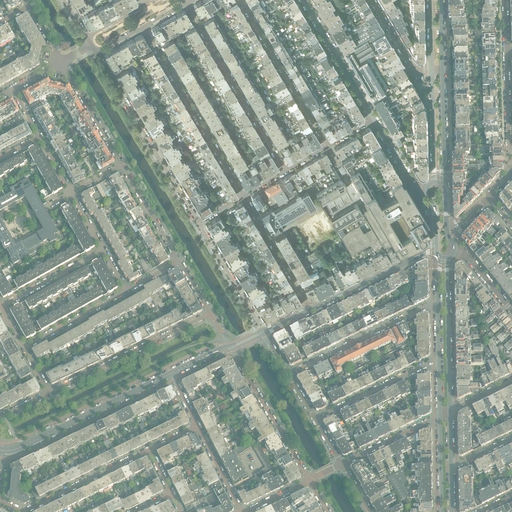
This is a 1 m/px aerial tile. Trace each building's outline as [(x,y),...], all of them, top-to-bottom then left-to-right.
[(3,0),(4,1),(3,2),(4,5),(0,7),(0,10),(2,9),(4,9),(5,7),(6,7),(8,11),(21,4),(18,0),(3,0)] [(89,7),(94,4),(92,0),(88,3),(87,1),(86,0),(81,0),(73,5),(78,13),(84,10),(89,7)] [(126,0),(111,0),(112,1),(109,2),(116,14),(130,6),(126,0)] [(213,14),(210,9),(212,7),(213,10),(217,8),(211,0),(203,0),(199,2),(197,4),(196,4),(193,5),(193,6),(200,18),(205,14),(207,17),(210,15),(212,18),(213,18),(212,15),(213,14)] [(230,5),(226,0),(229,0),(230,1),(231,0),(211,0),(217,8),(220,6),(219,3),(221,2),(224,8),(226,10),(228,9),(231,7),(230,5)] [(251,8),(265,0),(254,0),(248,4),(251,8)] [(265,0),(251,8),(254,13),(264,7),(267,5),(266,3),(267,2),(267,1),(268,0),(265,0)] [(287,8),(296,4),(293,0),(290,0),(277,8),(275,9),(277,13),(280,11),(279,10),(286,6),(287,8)] [(333,7),(330,2),(329,0),(318,0),(314,3),(322,17),(332,11),(330,8),(333,7)] [(344,11),(362,0),(352,0),(354,2),(345,7),(344,4),(341,6),(344,11)] [(358,9),(367,4),(364,0),(362,0),(344,11),(341,12),(343,14),(346,12),(346,13),(350,10),(355,8),(356,10),(358,9)] [(378,0),(384,10),(393,4),(391,0),(378,0)] [(422,8),(422,0),(411,1),(411,2),(409,2),(409,8),(422,8)] [(116,14),(109,2),(96,10),(103,22),(116,14)] [(464,12),(463,3),(449,3),(449,9),(456,9),(456,12),(464,12)] [(222,18),(239,9),(237,4),(231,7),(228,9),(226,10),(222,12),(220,14),(222,17),(222,18)] [(281,19),(298,8),(296,4),(287,8),(289,11),(282,15),(281,14),(279,16),(281,19)] [(350,20),(370,9),(367,4),(358,9),(360,11),(353,15),(349,18),(350,19),(350,20)] [(401,13),(399,9),(396,5),(395,6),(393,4),(384,10),(391,22),(401,17),(399,14),(401,13)] [(264,7),(254,13),(256,17),(271,9),(273,7),(272,5),(269,6),(265,9),(264,7)] [(103,22),(96,10),(91,13),(90,11),(91,11),(89,7),(84,10),(85,12),(86,11),(88,14),(81,18),(88,29),(90,29),(93,28),(93,27),(95,26),(103,22)] [(293,18),(301,13),(298,8),(281,19),(280,19),(281,20),(284,18),(285,20),(292,16),(293,18)] [(422,16),(422,8),(409,8),(409,13),(411,13),(411,17),(422,16)] [(234,18),(242,13),(239,9),(222,18),(223,20),(224,22),(225,21),(224,21),(233,16),(234,18)] [(271,9),(256,17),(259,22),(267,17),(266,15),(272,11),(272,10),(271,9)] [(364,19),(372,14),(370,9),(350,20),(351,21),(351,22),(355,19),(356,20),(362,16),(364,19)] [(464,19),(464,12),(456,12),(456,9),(449,9),(449,19),(464,19)] [(187,32),(185,29),(186,28),(185,25),(187,24),(190,30),(194,28),(191,22),(185,12),(183,11),(151,29),(151,31),(157,41),(163,38),(163,39),(164,40),(165,39),(167,38),(169,42),(172,40),(184,34),(187,32)] [(340,25),(339,22),(342,21),(336,12),(333,13),(332,11),(322,17),(330,31),(340,25)] [(231,26),(245,18),(242,13),(234,18),(236,20),(229,24),(231,26)] [(289,27),(304,18),(301,13),(293,18),(294,21),(287,25),(289,27)] [(356,30),(375,18),(372,14),(364,19),(365,21),(355,27),(356,30)] [(41,37),(34,26),(27,15),(26,15),(16,21),(22,32),(29,44),(41,37)] [(262,27),(276,18),(275,15),(268,19),(267,17),(259,22),(262,27)] [(423,27),(422,16),(411,17),(409,17),(407,17),(408,21),(412,20),(412,24),(409,24),(410,27),(414,27),(423,27)] [(213,18),(212,18),(203,23),(210,36),(221,29),(217,23),(214,17),(213,18)] [(408,25),(406,22),(403,24),(403,23),(402,24),(401,22),(404,20),(403,18),(402,19),(401,17),(391,22),(405,45),(410,42),(407,36),(408,35),(406,31),(407,31),(405,26),(408,25)] [(240,27),(248,22),(245,18),(231,26),(228,28),(231,32),(233,31),(232,29),(238,25),(240,27)] [(273,26),(271,24),(278,20),(276,18),(262,27),(264,31),(273,26)] [(299,28),(307,23),(304,18),(289,27),(286,29),(288,32),(291,30),(290,30),(297,26),(299,28)] [(372,36),(382,30),(375,18),(356,30),(357,31),(356,31),(362,41),(372,36)] [(346,33),(343,27),(346,24),(351,21),(350,20),(350,19),(340,25),(330,31),(337,41),(349,34),(348,32),(346,33)] [(236,35),(250,27),(248,22),(240,27),(241,29),(234,33),(236,35)] [(295,37),(309,28),(308,26),(309,25),(307,23),(299,28),(300,30),(293,34),(295,37)] [(267,36),(282,27),(280,24),(276,27),(275,25),(273,26),(264,31),(267,36)] [(12,34),(10,30),(7,25),(0,29),(0,45),(2,44),(1,44),(5,42),(5,43),(8,41),(7,41),(14,37),(12,34)] [(245,36),(253,31),(250,27),(236,35),(233,37),(234,38),(237,36),(238,38),(244,34),(245,36)] [(281,33),(280,31),(283,29),(282,27),(267,36),(270,40),(281,33)] [(423,39),(423,27),(414,27),(414,33),(415,35),(413,35),(413,39),(423,39)] [(190,30),(187,32),(184,34),(191,45),(201,39),(194,28),(190,30)] [(305,38),(313,33),(312,31),(311,30),(309,28),(295,37),(296,40),(303,36),(305,38)] [(228,41),(225,37),(221,29),(210,36),(217,47),(228,41)] [(388,86),(385,81),(372,58),(368,60),(367,58),(374,54),(380,50),(391,44),(382,30),(372,36),(362,41),(343,53),(345,55),(349,62),(369,95),(370,97),(370,98),(371,99),(372,102),(373,102),(382,97),(386,95),(375,77),(377,76),(373,69),(371,70),(370,68),(374,66),(386,87),(388,86)] [(241,44),(255,36),(253,31),(245,36),(246,38),(240,42),(241,44)] [(343,53),(362,41),(356,31),(350,35),(349,34),(337,41),(343,53)] [(272,45),(287,36),(286,33),(283,35),(281,33),(270,40),(272,45)] [(298,49),(316,38),(313,33),(305,38),(306,40),(299,44),(300,46),(297,47),(298,49)] [(282,42),(284,41),(288,39),(290,41),(292,39),(289,34),(287,36),(272,45),(275,49),(283,44),(282,42)] [(150,49),(142,36),(140,35),(125,44),(131,53),(135,51),(136,53),(137,52),(139,55),(142,53),(142,54),(150,49)] [(250,45),(258,40),(255,36),(241,44),(243,47),(249,43),(250,45)] [(495,42),(495,40),(496,39),(496,36),(483,36),(483,40),(482,40),(482,46),(488,46),(488,44),(490,44),(490,42),(495,42)] [(42,47),(45,45),(41,37),(29,44),(31,47),(30,52),(40,54),(42,47)] [(311,48),(319,43),(316,38),(298,49),(301,48),(302,50),(309,46),(311,48)] [(208,51),(201,39),(191,45),(198,57),(208,51)] [(423,58),(423,39),(413,39),(413,47),(411,47),(411,51),(415,51),(415,56),(412,57),(414,60),(416,62),(418,62),(419,63),(421,62),(420,62),(422,60),(423,60),(423,58)] [(180,54),(176,47),(172,40),(169,42),(168,43),(163,45),(161,47),(160,47),(162,49),(163,49),(164,49),(166,52),(171,60),(180,54)] [(247,53),(261,45),(258,40),(250,45),(251,47),(245,51),(247,53)] [(235,54),(232,48),(228,41),(217,47),(225,60),(235,54)] [(278,54),(295,44),(294,42),(292,44),(291,42),(286,45),(285,46),(283,44),(275,49),(278,54)] [(495,48),(495,46),(496,45),(496,43),(495,42),(490,42),(490,44),(488,44),(488,46),(482,46),(482,49),(483,49),(483,52),(497,52),(496,48),(495,48)] [(304,59),(322,48),(319,43),(311,48),(312,50),(305,54),(306,56),(303,57),(304,59)] [(128,60),(127,58),(129,57),(128,55),(131,53),(125,44),(118,48),(104,56),(115,74),(124,68),(123,68),(123,66),(127,64),(125,61),(128,60)] [(291,52),(290,50),(294,47),(296,46),(295,44),(278,54),(280,58),(291,52)] [(377,59),(393,49),(391,44),(380,50),(374,54),(375,57),(377,59)] [(256,54),(264,49),(261,45),(247,53),(248,56),(255,52),(256,54)] [(316,57),(325,52),(322,48),(304,59),(307,58),(308,60),(315,55),(316,57)] [(0,61),(12,55),(14,54),(10,49),(0,54),(0,61)] [(159,64),(150,49),(142,54),(140,55),(141,57),(144,63),(140,65),(141,66),(145,64),(149,70),(159,64)] [(252,62),(266,54),(264,49),(256,54),(257,56),(251,60),(252,62)] [(380,64),(396,54),(393,49),(377,59),(378,61),(380,64)] [(38,62),(40,54),(30,52),(27,51),(26,51),(26,53),(26,54),(23,56),(26,58),(32,69),(40,65),(38,62)] [(215,63),(208,51),(198,57),(204,69),(215,63)] [(283,63),(298,54),(296,51),(292,54),(291,52),(280,58),(283,63)] [(293,60),(302,55),(300,52),(298,54),(283,63),(286,67),(294,62),(293,60)] [(310,68),(327,58),(326,56),(326,55),(325,52),(316,57),(317,60),(310,64),(311,65),(309,67),(310,68)] [(189,68),(180,54),(171,60),(175,67),(179,74),(189,68)] [(242,66),(239,60),(235,54),(225,60),(232,72),(242,66)] [(261,63),(269,59),(266,54),(252,62),(254,65),(260,61),(261,63)] [(381,67),(389,62),(390,65),(399,59),(396,54),(380,64),(379,64),(379,65),(377,66),(380,71),(382,70),(381,67)] [(29,71),(32,69),(26,58),(23,59),(22,59),(19,61),(18,60),(16,61),(16,62),(10,66),(13,72),(11,73),(14,79),(28,71),(29,71)] [(322,67),(330,62),(329,60),(328,60),(327,58),(310,68),(310,69),(313,68),(314,69),(321,65),(322,67)] [(276,71),(273,65),(269,59),(261,63),(262,65),(259,67),(264,76),(265,75),(267,77),(276,71)] [(288,72),(306,62),(304,59),(295,64),(294,62),(286,67),(288,72)] [(389,72),(401,65),(402,64),(399,59),(390,65),(392,67),(383,72),(382,70),(380,71),(382,76),(389,72)] [(298,69),(300,68),(307,64),(306,62),(288,72),(291,76),(299,71),(298,69)] [(324,72),(333,67),(330,62),(322,67),(315,71),(317,74),(323,70),(324,72)] [(222,74),(215,63),(204,69),(205,69),(203,70),(205,75),(207,73),(211,80),(222,74)] [(166,76),(159,64),(149,70),(156,82),(166,76)] [(387,80),(403,70),(402,69),(402,68),(401,65),(389,72),(390,74),(386,77),(387,80)] [(0,86),(14,79),(11,73),(13,72),(10,66),(0,71),(0,70),(0,86)] [(249,78),(246,72),(242,66),(232,72),(239,84),(249,78)] [(321,81),(336,72),(333,67),(324,72),(326,75),(319,79),(317,80),(318,83),(321,81)] [(197,82),(189,68),(179,74),(183,82),(187,88),(197,82)] [(138,76),(137,75),(138,74),(139,75),(141,74),(140,72),(139,71),(136,73),(135,71),(131,74),(128,69),(116,76),(125,91),(137,84),(134,79),(138,76)] [(294,81),(308,72),(307,70),(302,72),(300,73),(299,71),(291,76),(294,81)] [(395,82),(407,75),(405,72),(404,72),(403,70),(387,80),(386,81),(387,83),(389,82),(389,83),(394,80),(395,82)] [(284,84),(280,78),(276,71),(267,77),(268,79),(267,80),(272,88),(273,88),(274,90),(284,84)] [(305,80),(304,78),(305,77),(310,74),(308,72),(294,81),(296,85),(305,80)] [(330,82),(339,77),(336,72),(321,81),(322,84),(329,80),(330,82)] [(229,86),(222,74),(211,80),(214,84),(218,92),(229,86)] [(392,91),(409,81),(410,80),(409,80),(408,79),(408,78),(407,75),(395,82),(396,84),(392,87),(390,88),(392,91)] [(173,89),(166,76),(156,82),(157,85),(156,86),(157,89),(159,88),(163,95),(165,94),(173,89)] [(326,91),(342,82),(339,77),(330,82),(332,85),(325,88),(326,91)] [(257,90),(253,84),(249,78),(239,84),(246,96),(257,90)] [(65,107),(77,100),(70,88),(71,88),(68,84),(65,87),(50,82),(48,79),(40,83),(47,95),(49,94),(59,96),(60,96),(62,98),(61,99),(65,107)] [(299,90),(314,81),(312,79),(306,82),(305,80),(296,85),(299,90)] [(309,87),(310,86),(315,84),(318,83),(316,80),(314,81),(299,90),(302,94),(310,89),(309,87)] [(401,92),(413,85),(411,83),(410,82),(409,81),(392,91),(395,96),(396,95),(395,93),(400,90),(401,92)] [(205,96),(197,82),(187,88),(191,95),(195,102),(205,96)] [(336,92),(345,87),(342,82),(326,91),(328,94),(335,90),(336,92)] [(40,99),(45,96),(47,95),(40,83),(28,90),(23,93),(23,94),(29,105),(37,101),(40,99)] [(145,98),(143,93),(150,89),(149,87),(147,83),(145,85),(146,88),(144,86),(140,88),(137,84),(125,91),(134,105),(145,98)] [(288,90),(284,84),(274,90),(273,91),(276,95),(279,93),(280,95),(288,90)] [(398,101),(415,90),(414,89),(414,88),(413,85),(401,92),(403,94),(396,98),(398,101)] [(235,97),(233,93),(229,86),(218,92),(225,103),(235,97)] [(332,101),(348,92),(345,87),(336,92),(337,94),(331,98),(332,101)] [(304,99),(319,90),(318,88),(313,91),(311,91),(310,89),(302,94),(304,99)] [(161,102),(176,93),(173,89),(165,94),(166,95),(165,96),(160,99),(161,102)] [(265,104),(257,90),(246,96),(254,110),(263,105),(265,104)] [(277,104),(291,95),(288,90),(280,95),(281,97),(275,101),(277,104)] [(314,97),(316,96),(321,93),(319,90),(304,99),(307,103),(315,98),(314,97)] [(407,102),(419,95),(417,93),(416,92),(415,90),(398,101),(399,103),(406,100),(407,102)] [(342,102),(351,97),(348,92),(332,101),(334,103),(341,100),(342,102)] [(171,103),(179,98),(176,93),(161,102),(163,104),(164,105),(167,104),(166,103),(168,101),(170,101),(171,103)] [(318,103),(327,98),(324,93),(321,95),(323,97),(318,100),(316,100),(315,98),(307,103),(310,108),(318,103)] [(278,106),(284,102),(286,105),(294,100),(291,95),(277,104),(276,104),(274,105),(275,106),(277,110),(280,108),(278,106)] [(376,107),(392,97),(391,95),(383,99),(382,97),(373,102),(376,107)] [(410,107),(421,101),(420,99),(420,98),(419,95),(407,102),(408,104),(403,107),(405,110),(410,107)] [(209,103),(205,96),(195,102),(199,108),(203,116),(214,110),(209,103)] [(243,110),(235,97),(225,103),(233,116),(243,110)] [(336,112),(338,111),(354,101),(351,97),(342,102),(343,104),(337,108),(337,109),(335,111),(335,112),(336,112)] [(388,107),(387,104),(394,100),(392,97),(376,107),(379,112),(388,107)] [(156,106),(156,105),(157,104),(159,103),(156,99),(154,100),(155,101),(154,102),(153,100),(148,103),(145,98),(134,105),(138,112),(142,120),(154,113),(151,108),(156,106)] [(167,111),(182,102),(179,98),(171,103),(172,105),(170,106),(165,109),(167,111)] [(0,115),(3,120),(15,113),(18,118),(5,125),(7,128),(15,123),(18,122),(23,119),(12,99),(8,101),(0,105),(0,115)] [(84,112),(82,108),(77,100),(65,107),(75,122),(87,116),(85,112),(84,112)] [(282,113),(296,105),(294,100),(286,105),(287,107),(281,110),(282,113)] [(312,112),(327,104),(326,101),(320,104),(319,105),(318,103),(310,108),(312,112)] [(348,111),(356,106),(354,101),(338,111),(340,113),(346,109),(348,111)] [(413,112),(423,106),(422,104),(423,104),(423,102),(422,101),(421,101),(410,107),(413,112)] [(48,114),(47,112),(44,107),(49,104),(48,102),(45,104),(44,103),(42,105),(32,111),(39,124),(40,124),(41,126),(51,120),(50,118),(55,115),(53,111),(48,114)] [(176,112),(184,107),(182,102),(167,111),(168,114),(175,110),(176,112)] [(381,117),(401,106),(399,103),(397,105),(396,105),(389,109),(388,107),(379,112),(381,117)] [(268,112),(273,109),(272,108),(275,106),(274,105),(271,107),(270,104),(265,107),(263,105),(254,110),(260,120),(269,115),(268,112)] [(323,112),(322,110),(323,109),(329,106),(327,104),(312,112),(315,117),(323,112)] [(291,114),(299,109),(296,105),(282,113),(284,115),(290,112),(291,114)] [(354,115),(360,111),(356,106),(348,111),(349,114),(348,115),(349,117),(346,118),(344,114),(343,114),(347,122),(355,117),(354,115)] [(393,114),(400,110),(399,110),(402,108),(401,107),(401,106),(381,117),(384,122),(394,117),(393,114)] [(425,112),(424,111),(425,110),(424,107),(423,106),(413,112),(412,113),(413,115),(412,116),(412,118),(415,118),(424,112),(425,112)] [(172,120),(187,111),(184,107),(176,112),(177,114),(171,118),(171,119),(170,120),(170,121),(172,120)] [(285,124),(302,114),(299,109),(291,114),(292,116),(286,120),(285,118),(282,119),(285,124)] [(222,124),(219,119),(220,118),(219,117),(222,116),(221,114),(223,114),(222,112),(218,115),(216,112),(215,112),(214,110),(203,116),(207,122),(212,130),(214,128),(222,124)] [(250,122),(243,110),(233,116),(240,128),(250,122)] [(318,121),(333,113),(335,112),(335,111),(334,110),(331,110),(326,113),(324,114),(323,112),(315,117),(318,121)] [(160,123),(167,118),(167,117),(166,116),(165,114),(162,116),(162,115),(161,115),(158,111),(154,113),(142,120),(151,135),(163,128),(160,123)] [(182,121),(190,116),(187,111),(172,120),(174,123),(180,119),(181,121),(182,121)] [(362,120),(363,117),(360,111),(354,115),(355,117),(347,122),(350,127),(362,120)] [(387,127),(406,116),(404,112),(402,114),(402,115),(395,119),(394,117),(384,122),(387,127)] [(425,123),(425,117),(424,112),(415,118),(412,118),(412,123),(425,123)] [(334,136),(328,125),(326,123),(329,121),(328,119),(329,118),(334,115),(333,113),(318,121),(329,140),(334,136)] [(279,127),(271,114),(269,115),(260,120),(268,133),(279,127)] [(297,123),(304,119),(302,114),(285,124),(287,128),(288,128),(290,127),(289,125),(295,121),(297,123)] [(350,127),(347,122),(343,114),(338,117),(340,120),(346,130),(350,127)] [(93,127),(92,125),(90,121),(89,119),(87,116),(75,122),(75,123),(72,124),(73,127),(76,126),(84,138),(96,131),(94,127),(93,127)] [(178,130),(193,121),(190,116),(182,121),(183,123),(176,127),(178,130)] [(397,125),(406,120),(408,118),(406,116),(387,127),(390,132),(401,126),(400,125),(398,127),(397,125)] [(293,131),(307,123),(304,119),(297,123),(298,125),(292,129),(293,131)] [(60,132),(58,129),(57,129),(51,120),(41,126),(49,140),(66,131),(65,128),(60,132)] [(346,130),(340,120),(334,123),(340,133),(346,130)] [(187,130),(195,125),(193,121),(178,130),(179,132),(186,128),(187,130)] [(18,141),(31,134),(25,123),(23,124),(24,125),(21,127),(18,122),(15,123),(18,127),(16,129),(16,130),(13,131),(13,130),(10,131),(16,142),(18,141)] [(257,134),(250,122),(240,128),(247,140),(248,139),(257,134)] [(305,130),(310,128),(307,123),(293,131),(290,133),(292,135),(294,134),(295,134),(301,130),(302,132),(305,130)] [(340,133),(334,123),(331,125),(330,124),(328,125),(334,136),(340,133)] [(230,137),(225,129),(222,124),(214,128),(212,130),(216,137),(220,143),(230,137)] [(402,131),(405,130),(403,127),(405,126),(403,124),(401,126),(390,132),(393,137),(398,134),(402,132),(402,131)] [(183,139),(198,130),(195,125),(187,130),(188,132),(187,133),(182,136),(183,138),(183,139)] [(283,134),(279,127),(268,133),(277,148),(280,145),(282,144),(284,143),(287,141),(284,137),(290,133),(288,128),(287,128),(286,129),(287,132),(283,134)] [(169,138),(174,135),(170,130),(166,132),(163,128),(151,135),(160,150),(172,142),(169,138)] [(320,145),(310,128),(305,130),(308,135),(310,134),(313,138),(310,139),(315,148),(320,145)] [(373,135),(370,129),(367,129),(360,133),(362,136),(361,136),(362,138),(367,135),(368,138),(373,135)] [(193,139),(201,135),(198,130),(183,139),(181,141),(182,143),(191,137),(192,140),(193,139)] [(16,142),(10,131),(9,132),(9,133),(6,135),(6,134),(1,137),(1,138),(0,138),(0,148),(1,150),(16,142)] [(66,146),(64,142),(61,137),(68,133),(66,131),(49,140),(50,142),(56,153),(57,155),(75,145),(73,142),(66,146)] [(105,147),(100,139),(98,135),(96,131),(84,138),(93,154),(105,147)] [(308,141),(305,134),(304,135),(302,132),(300,133),(311,150),(315,148),(310,139),(308,141)] [(311,150),(300,133),(299,134),(301,137),(299,137),(303,144),(301,145),(306,153),(311,150)] [(261,141),(257,134),(248,139),(252,147),(261,141)] [(402,142),(399,136),(398,134),(393,137),(399,146),(401,145),(402,142)] [(189,148),(204,139),(201,135),(193,139),(194,141),(187,145),(189,148)] [(363,147),(360,142),(356,135),(351,138),(356,146),(358,150),(363,147)] [(367,145),(376,139),(373,135),(368,138),(367,135),(362,138),(365,142),(366,142),(367,145)] [(238,151),(231,139),(230,137),(220,143),(224,151),(228,157),(238,151)] [(306,153),(301,145),(299,146),(295,140),(294,140),(292,138),(291,139),(301,156),(306,153)] [(356,146),(351,138),(346,141),(352,150),(352,151),(355,149),(354,147),(356,146)] [(199,148),(206,144),(204,139),(189,148),(190,151),(197,146),(199,148)] [(301,156),(291,139),(286,142),(288,145),(290,143),(294,149),(291,151),(296,159),(301,156)] [(364,154),(379,144),(376,139),(367,145),(369,147),(362,151),(364,154)] [(266,149),(261,141),(252,147),(257,154),(266,149)] [(352,150),(346,141),(340,145),(345,153),(346,152),(347,154),(350,152),(350,151),(352,150)] [(178,152),(183,150),(182,148),(184,146),(183,145),(180,146),(179,145),(175,147),(172,142),(160,150),(169,164),(181,157),(178,152)] [(296,159),(291,151),(289,152),(284,143),(282,144),(292,162),(296,159)] [(194,157),(209,148),(206,144),(199,148),(200,150),(193,154),(194,157)] [(292,162),(282,144),(280,145),(282,148),(280,149),(284,155),(282,156),(287,165),(292,162)] [(372,156),(382,150),(379,144),(364,154),(366,157),(367,157),(368,159),(372,156)] [(42,154),(41,151),(39,148),(37,145),(33,148),(33,147),(28,149),(28,150),(27,151),(32,158),(36,165),(46,160),(44,157),(42,154)] [(76,164),(72,157),(71,154),(72,153),(72,152),(71,150),(76,147),(75,145),(57,155),(65,170),(76,164)] [(343,154),(344,153),(345,153),(340,145),(334,148),(342,162),(344,160),(347,158),(346,156),(344,158),(343,156),(344,156),(343,154)] [(112,159),(109,154),(105,147),(93,154),(97,161),(102,169),(114,162),(112,158),(112,159)] [(204,158),(212,153),(209,148),(194,157),(196,160),(203,156),(204,158)] [(251,162),(263,156),(268,153),(266,149),(257,154),(249,159),(251,162)] [(375,161),(385,155),(382,150),(372,156),(375,161)] [(247,165),(242,157),(238,151),(228,157),(233,165),(235,168),(234,169),(233,170),(235,172),(239,169),(244,167),(247,165)] [(200,166),(214,157),(212,153),(204,158),(205,159),(198,164),(200,166)] [(278,169),(268,153),(263,156),(264,158),(267,157),(270,163),(268,164),(273,173),(277,170),(278,169)] [(331,169),(328,163),(330,161),(325,153),(320,156),(329,172),(330,173),(333,172),(331,169)] [(24,163),(26,161),(22,154),(12,159),(16,167),(19,165),(20,167),(24,164),(24,163)] [(368,159),(367,157),(366,157),(364,154),(355,159),(352,155),(347,158),(344,160),(342,162),(347,171),(347,172),(368,159)] [(426,164),(426,154),(413,154),(413,160),(416,160),(418,160),(418,164),(426,164)] [(378,166),(388,160),(385,155),(375,161),(378,166)] [(329,172),(320,156),(316,159),(320,167),(322,166),(326,172),(328,171),(328,172),(329,172)] [(191,164),(194,163),(193,161),(192,160),(191,158),(184,162),(181,157),(169,164),(178,179),(190,172),(187,167),(191,164)] [(209,167),(217,162),(214,157),(200,166),(201,169),(208,165),(209,167)] [(95,173),(90,165),(86,158),(83,160),(85,163),(90,171),(92,175),(95,173)] [(16,167),(12,159),(2,165),(6,173),(9,171),(10,172),(14,170),(13,169),(16,167)] [(273,173),(268,164),(267,166),(263,159),(260,160),(269,175),(273,173)] [(322,174),(318,168),(320,167),(316,159),(311,162),(319,176),(321,175),(322,175),(322,174)] [(50,168),(49,166),(47,163),(46,160),(36,165),(41,174),(44,180),(54,174),(52,171),(50,168)] [(82,175),(80,171),(79,169),(80,168),(81,166),(80,165),(85,163),(83,160),(76,164),(65,170),(67,172),(66,172),(73,185),(84,179),(82,175)] [(269,175),(260,160),(257,162),(261,169),(259,170),(264,178),(269,175)] [(381,171),(391,165),(388,160),(378,166),(381,171)] [(426,174),(426,164),(418,164),(418,160),(416,160),(413,160),(408,160),(412,169),(417,177),(417,178),(418,178),(421,179),(423,178),(424,178),(426,175),(426,174)] [(203,177),(220,167),(217,162),(209,167),(210,169),(204,173),(205,174),(204,175),(202,176),(203,177)] [(319,176),(311,162),(306,165),(311,173),(313,171),(315,174),(317,178),(319,180),(321,179),(319,176)] [(264,178),(259,170),(257,171),(253,165),(251,166),(259,181),(264,178)] [(312,180),(309,174),(308,174),(311,173),(306,165),(301,168),(311,184),(312,183),(311,181),(312,180)] [(384,176),(394,170),(391,165),(381,171),(384,176)] [(259,181),(251,166),(248,168),(252,174),(250,176),(254,184),(259,181)] [(215,176),(223,171),(220,167),(203,177),(203,178),(204,180),(207,178),(214,174),(215,176)] [(311,184),(301,168),(296,170),(301,179),(303,177),(307,183),(308,186),(310,185),(311,184)] [(477,172),(476,173),(489,185),(493,181),(480,170),(478,170),(478,168),(476,168),(476,171),(477,172)] [(250,187),(241,172),(239,169),(235,172),(236,174),(238,173),(239,174),(237,176),(244,189),(246,189),(250,187)] [(254,184),(250,176),(248,177),(244,170),(241,172),(250,187),(254,184)] [(299,180),(301,179),(296,170),(292,173),(301,188),(303,187),(301,184),(299,180)] [(387,181),(397,175),(394,170),(384,176),(387,181)] [(502,170),(480,170),(493,181),(501,172),(500,172),(501,172),(501,171),(500,171),(500,170),(502,170)] [(211,185),(225,176),(223,171),(215,176),(216,178),(209,182),(210,184),(211,185)] [(196,182),(203,178),(203,177),(202,176),(201,175),(200,172),(193,177),(190,172),(178,179),(187,194),(199,187),(196,182)] [(353,182),(361,177),(359,172),(354,175),(354,174),(350,176),(353,182)] [(105,193),(113,188),(123,183),(121,179),(120,178),(121,177),(122,175),(121,173),(119,173),(108,179),(109,182),(111,185),(106,188),(103,183),(100,184),(105,193)] [(301,188),(292,173),(287,176),(291,184),(294,183),(295,184),(298,190),(301,188)] [(489,185),(476,173),(474,175),(471,178),(484,190),(489,185)] [(59,183),(57,180),(55,177),(54,174),(44,180),(48,187),(52,194),(53,194),(53,195),(58,192),(57,191),(62,189),(60,186),(59,183)] [(390,187),(399,181),(400,180),(397,175),(387,181),(390,187)] [(220,185),(228,181),(225,176),(211,185),(212,187),(214,187),(219,183),(220,185)] [(289,186),(291,184),(287,176),(282,179),(291,194),(293,192),(289,186)] [(346,187),(343,181),(342,182),(339,177),(337,178),(338,180),(334,183),(339,192),(346,187)] [(356,186),(364,182),(361,177),(353,182),(356,186)] [(484,190),(471,178),(469,180),(468,180),(468,183),(480,194),(484,190)] [(11,204),(19,200),(25,197),(35,214),(36,216),(45,212),(45,211),(44,209),(27,179),(12,187),(12,188),(10,189),(10,190),(8,191),(7,192),(8,195),(2,199),(1,196),(0,196),(0,222),(1,222),(0,219),(0,211),(2,210),(2,209),(11,204)] [(291,194),(282,179),(277,182),(282,190),(284,189),(288,195),(291,194)] [(216,194),(231,185),(228,181),(220,185),(221,187),(215,191),(216,194)] [(427,232),(425,229),(428,227),(417,207),(415,208),(407,195),(409,194),(403,184),(402,185),(399,181),(390,187),(389,187),(395,197),(385,202),(379,192),(372,195),(372,196),(364,200),(366,203),(358,207),(357,205),(329,221),(334,229),(335,229),(351,255),(369,244),(377,239),(379,244),(382,242),(383,245),(385,243),(388,248),(390,247),(391,249),(395,256),(397,255),(398,257),(428,242),(424,234),(423,235),(422,234),(427,232)] [(260,215),(261,216),(267,227),(268,229),(273,236),(283,230),(279,223),(306,207),(308,210),(315,206),(307,192),(303,194),(302,192),(298,194),(294,196),(296,199),(287,203),(286,200),(288,199),(282,190),(277,182),(272,185),(265,190),(264,189),(264,190),(265,192),(263,192),(265,195),(266,194),(268,197),(271,195),(272,194),(277,204),(278,205),(283,202),(285,205),(273,212),(271,209),(269,210),(260,215)] [(359,191),(367,186),(364,182),(356,186),(359,191)] [(128,191),(126,188),(125,186),(123,183),(113,188),(114,191),(118,197),(127,192),(128,191)] [(339,192),(334,183),(329,186),(334,194),(339,192)] [(468,207),(480,194),(468,183),(468,186),(468,191),(469,191),(466,194),(468,195),(462,202),(464,203),(468,207)] [(105,193),(100,184),(96,186),(102,198),(107,196),(105,193)] [(226,194),(233,190),(231,185),(216,194),(218,196),(223,194),(223,193),(225,193),(226,194)] [(334,194),(329,186),(324,188),(329,197),(334,194)] [(362,196),(370,191),(367,186),(359,191),(362,196)] [(199,187),(187,194),(191,201),(195,207),(196,208),(209,200),(206,196),(209,194),(208,192),(211,191),(210,190),(208,191),(206,189),(202,191),(199,187)] [(91,195),(93,194),(93,193),(95,193),(92,188),(81,195),(82,197),(81,198),(82,200),(91,196),(91,195)] [(329,197),(324,188),(320,191),(325,200),(329,197)] [(219,205),(236,195),(233,190),(226,194),(217,200),(219,205)] [(325,200),(320,191),(315,194),(317,197),(316,197),(320,203),(325,200)] [(372,196),(372,195),(370,191),(362,196),(364,200),(372,196)] [(459,206),(459,197),(463,197),(465,195),(465,194),(462,194),(462,191),(453,191),(454,206),(459,206)] [(511,199),(505,191),(503,194),(511,205),(511,204),(511,199)] [(132,200),(130,197),(129,195),(128,195),(127,192),(118,197),(120,199),(118,200),(120,203),(121,202),(123,205),(132,200)] [(264,203),(258,193),(252,197),(251,200),(254,204),(255,206),(256,208),(257,209),(261,207),(260,206),(264,203)] [(511,204),(511,205),(503,194),(500,197),(500,199),(502,202),(510,212),(511,214),(511,204)] [(99,210),(95,203),(91,196),(82,200),(91,216),(93,214),(99,211),(99,210)] [(209,200),(196,208),(198,212),(200,216),(215,207),(211,199),(209,200)] [(137,209),(135,206),(134,204),(132,200),(123,205),(125,208),(124,209),(125,211),(126,211),(128,214),(137,209)] [(75,212),(73,209),(72,206),(71,206),(70,203),(65,206),(65,205),(61,207),(61,208),(60,209),(64,216),(68,223),(78,218),(76,215),(75,212)] [(234,213),(244,208),(241,203),(227,212),(229,214),(233,212),(234,213)] [(457,219),(468,207),(464,203),(461,207),(461,209),(454,209),(454,217),(455,218),(454,218),(456,219),(457,218),(457,219)] [(143,217),(141,214),(141,213),(140,211),(138,208),(137,209),(128,214),(130,217),(129,217),(131,220),(128,221),(130,224),(143,217)] [(238,216),(246,211),(244,208),(234,213),(234,214),(236,218),(238,216)] [(111,225),(106,217),(104,212),(102,209),(101,209),(99,210),(99,211),(93,214),(102,230),(111,225)] [(57,233),(45,212),(45,211),(45,212),(36,216),(44,230),(37,234),(42,243),(43,243),(42,242),(48,239),(50,243),(57,239),(55,235),(57,233)] [(235,224),(249,216),(246,211),(238,216),(239,218),(238,219),(237,219),(233,222),(235,224)] [(499,224),(492,215),(489,211),(486,211),(482,216),(492,225),(493,225),(495,223),(497,226),(499,224)] [(244,225),(252,221),(249,216),(235,224),(232,226),(233,227),(235,225),(236,227),(243,223),(244,225)] [(490,227),(492,225),(482,216),(478,220),(496,237),(497,236),(496,236),(494,234),(496,233),(491,228),(490,228),(490,227)] [(148,226),(146,223),(146,222),(145,220),(143,217),(130,224),(128,225),(129,227),(131,226),(132,228),(135,226),(138,231),(147,226),(148,226)] [(219,217),(205,224),(209,231),(219,225),(221,224),(223,223),(221,221),(219,217)] [(83,226),(82,224),(81,224),(80,220),(80,221),(78,218),(68,223),(76,238),(86,232),(84,229),(85,229),(83,226)] [(496,237),(478,220),(474,224),(484,233),(486,231),(487,232),(494,239),(495,238),(494,238),(495,237),(496,237)] [(240,234),(254,225),(252,221),(244,225),(245,227),(239,231),(240,234)] [(219,225),(209,231),(214,239),(218,246),(230,239),(228,236),(227,234),(231,231),(230,230),(229,229),(228,226),(224,229),(223,227),(221,224),(219,225)] [(484,234),(484,233),(474,224),(470,228),(486,243),(489,239),(484,234)] [(119,240),(115,232),(111,225),(102,230),(111,245),(119,240)] [(249,235),(257,230),(254,225),(240,234),(242,236),(248,232),(249,235)] [(152,235),(150,231),(149,229),(147,226),(138,231),(140,234),(139,235),(140,238),(142,237),(143,240),(152,235)] [(483,249),(488,245),(486,243),(470,228),(466,233),(476,243),(481,247),(483,249)] [(246,243),(260,234),(257,230),(249,235),(250,236),(244,240),(246,243)] [(494,244),(507,234),(504,230),(500,233),(497,236),(496,237),(495,237),(494,238),(495,238),(494,239),(492,242),(494,244)] [(91,241),(90,238),(88,235),(86,232),(76,238),(81,246),(84,252),(85,252),(86,252),(90,250),(90,249),(94,247),(93,244),(91,241)] [(13,265),(42,248),(40,244),(42,243),(37,234),(35,235),(35,236),(33,237),(32,237),(30,238),(29,238),(29,239),(27,240),(24,241),(24,242),(22,243),(15,246),(7,233),(0,236),(0,241),(5,250),(6,249),(12,259),(10,259),(13,265)] [(474,245),(476,243),(466,233),(463,236),(463,237),(463,239),(462,239),(473,253),(476,255),(483,249),(481,247),(477,250),(476,248),(476,247),(474,245)] [(255,244),(263,239),(260,234),(246,243),(247,246),(254,242),(255,244)] [(284,234),(275,240),(278,246),(282,253),(292,247),(288,241),(288,240),(284,234)] [(503,244),(511,238),(507,234),(494,244),(495,247),(500,243),(501,242),(502,242),(503,244)] [(157,243),(155,240),(154,238),(152,235),(143,240),(145,242),(144,243),(145,246),(147,245),(148,248),(149,248),(157,243)] [(503,251),(511,244),(511,239),(511,238),(503,244),(505,247),(504,247),(501,249),(503,251)] [(230,239),(218,246),(221,251),(222,253),(227,260),(238,254),(237,251),(236,249),(240,246),(239,245),(242,243),(241,242),(240,239),(237,241),(232,243),(231,241),(230,239)] [(251,252),(265,244),(263,239),(255,244),(256,246),(250,249),(249,248),(246,249),(249,253),(251,252)] [(396,256),(395,256),(391,249),(390,247),(388,248),(385,243),(383,245),(382,242),(379,244),(377,239),(369,244),(371,247),(372,249),(375,254),(379,251),(380,252),(383,250),(389,259),(393,257),(396,256)] [(126,253),(124,249),(119,240),(111,245),(120,261),(126,257),(126,258),(128,257),(128,256),(126,253)] [(163,251),(161,248),(160,246),(158,243),(157,243),(149,248),(150,251),(152,254),(153,257),(154,257),(163,251)] [(300,261),(290,266),(294,273),(298,280),(317,270),(321,269),(326,266),(321,257),(324,255),(326,258),(332,254),(331,251),(332,251),(331,249),(329,246),(331,245),(329,243),(325,245),(325,246),(300,261)] [(260,253),(268,248),(265,244),(251,252),(253,255),(259,251),(260,253)] [(510,253),(511,251),(511,244),(503,251),(505,254),(507,252),(508,253),(509,252),(510,253)] [(79,255),(75,248),(77,247),(78,248),(79,247),(78,245),(74,247),(74,246),(67,251),(67,252),(64,253),(69,261),(79,255)] [(483,249),(476,255),(482,264),(491,257),(496,253),(495,251),(491,246),(490,247),(488,245),(483,249)] [(292,247),(282,253),(286,260),(290,266),(300,261),(299,260),(297,256),(303,253),(302,251),(301,251),(300,250),(299,251),(297,249),(296,249),(294,251),(292,247)] [(389,259),(383,250),(380,252),(379,251),(375,254),(372,249),(371,247),(369,248),(363,251),(366,256),(367,257),(368,258),(374,269),(388,262),(389,259)] [(257,261),(271,253),(268,248),(260,253),(261,255),(255,258),(255,259),(257,261)] [(170,259),(170,258),(169,256),(168,255),(166,256),(165,255),(163,251),(154,257),(153,257),(152,258),(154,261),(155,260),(158,266),(170,259)] [(69,261),(64,253),(62,255),(61,254),(57,256),(57,257),(54,259),(59,267),(69,261)] [(266,262),(273,257),(271,253),(257,261),(258,264),(264,260),(266,262)] [(486,268),(500,257),(502,255),(500,253),(498,255),(493,259),(491,257),(482,264),(486,268)] [(238,254),(227,260),(232,268),(236,275),(247,268),(246,265),(245,264),(249,261),(247,259),(247,257),(245,256),(241,258),(240,256),(238,254)] [(134,273),(130,266),(126,258),(126,257),(120,261),(117,262),(125,278),(134,273)] [(262,271),(276,262),(273,257),(266,262),(267,264),(261,268),(262,271)] [(498,266),(496,264),(502,260),(500,257),(486,268),(489,273),(498,266)] [(357,277),(351,266),(348,268),(347,265),(345,266),(340,258),(337,260),(335,262),(333,263),(343,281),(345,280),(346,283),(351,279),(352,280),(354,278),(354,279),(357,277)] [(357,277),(374,269),(368,258),(364,260),(364,259),(351,266),(357,277)] [(59,267),(54,259),(52,261),(51,260),(47,262),(47,263),(44,265),(49,272),(59,267)] [(106,267),(105,265),(104,265),(103,262),(101,259),(97,261),(96,260),(92,263),(92,264),(91,264),(95,271),(99,279),(109,273),(108,270),(106,267)] [(149,271),(144,262),(143,259),(138,262),(145,273),(149,271)] [(153,269),(147,260),(144,262),(149,271),(150,271),(153,269)] [(428,269),(428,263),(426,261),(404,272),(405,275),(408,274),(410,273),(412,273),(422,272),(422,269),(428,269)] [(269,273),(271,271),(279,267),(276,262),(262,271),(264,273),(268,271),(269,273)] [(343,281),(333,263),(332,263),(330,264),(332,267),(332,268),(335,273),(335,275),(332,277),(330,274),(325,276),(326,278),(333,289),(336,288),(336,286),(338,285),(338,286),(342,284),(341,283),(343,281)] [(466,272),(462,267),(465,265),(464,264),(460,263),(459,264),(458,264),(456,267),(455,267),(455,268),(455,269),(460,269),(460,276),(461,276),(461,275),(462,275),(463,275),(466,272)] [(493,277),(507,266),(505,263),(500,268),(498,266),(489,273),(493,277)] [(49,272),(44,265),(41,266),(41,265),(36,268),(37,269),(34,270),(38,278),(49,272)] [(476,279),(466,265),(465,265),(462,267),(466,272),(463,275),(464,277),(466,275),(472,282),(476,279)] [(93,271),(91,272),(88,266),(75,273),(80,281),(83,279),(83,280),(88,277),(87,276),(90,275),(91,276),(95,274),(93,271)] [(505,275),(503,273),(509,268),(507,266),(493,277),(496,281),(505,275)] [(268,280),(282,271),(279,267),(271,271),(272,273),(266,277),(268,280)] [(247,268),(236,275),(240,283),(245,290),(256,283),(255,280),(254,278),(258,276),(256,274),(254,270),(250,273),(249,271),(247,268)] [(317,270),(298,280),(301,285),(309,281),(312,280),(314,279),(313,277),(320,273),(321,275),(323,274),(321,269),(317,270)] [(428,278),(428,269),(422,269),(422,272),(412,273),(410,273),(410,276),(413,276),(413,275),(415,275),(416,279),(428,278)] [(460,276),(460,269),(455,269),(455,282),(467,282),(465,278),(462,278),(461,276),(460,276)] [(38,278),(34,270),(31,272),(31,271),(26,273),(27,274),(24,276),(24,275),(23,275),(28,284),(38,278)] [(184,281),(181,276),(178,270),(176,270),(168,274),(170,278),(171,280),(170,280),(170,281),(167,283),(167,284),(169,283),(169,284),(173,283),(175,286),(184,281)] [(139,271),(137,272),(137,271),(134,273),(125,278),(127,280),(128,279),(130,282),(141,275),(139,271)] [(277,281),(284,276),(282,271),(268,280),(270,283),(274,280),(275,279),(277,281)] [(408,280),(405,275),(404,272),(396,276),(398,281),(401,280),(404,285),(409,283),(408,280)] [(500,286),(511,276),(511,272),(506,276),(505,275),(496,281),(500,286)] [(80,281),(75,273),(65,279),(70,286),(73,285),(73,286),(78,283),(77,282),(80,281)] [(114,282),(113,279),(111,276),(109,273),(99,279),(104,287),(107,293),(108,293),(109,294),(113,291),(113,290),(117,288),(116,285),(114,282)] [(28,284),(23,275),(13,281),(14,282),(17,287),(15,288),(16,291),(28,284)] [(275,288),(287,280),(284,276),(277,281),(278,283),(273,285),(275,288)] [(404,285),(401,280),(398,281),(396,276),(390,278),(391,279),(396,289),(404,285)] [(510,281),(511,279),(511,276),(500,286),(503,290),(511,283),(510,281)] [(166,283),(167,283),(170,281),(170,280),(171,280),(170,278),(168,280),(166,279),(165,280),(163,277),(158,279),(162,286),(167,283),(166,283)] [(9,285),(5,278),(0,280),(0,293),(1,295),(3,298),(7,296),(8,296),(12,294),(12,293),(13,293),(9,285)] [(317,297),(333,289),(326,278),(311,286),(317,297)] [(429,294),(428,278),(416,279),(412,279),(412,278),(408,280),(409,283),(410,285),(411,285),(411,294),(414,294),(429,294)] [(70,286),(65,279),(55,284),(59,292),(62,290),(63,291),(67,289),(67,288),(70,286)] [(162,304),(155,292),(163,287),(162,286),(158,279),(144,288),(145,291),(150,299),(151,298),(155,306),(155,307),(155,308),(158,306),(162,304)] [(396,289),(391,279),(389,280),(388,280),(386,281),(386,282),(391,293),(397,290),(396,289)] [(291,286),(287,280),(275,288),(272,290),(274,292),(281,288),(282,291),(291,286)] [(188,287),(184,281),(175,286),(179,293),(188,287)] [(311,286),(309,281),(301,285),(304,289),(311,286)] [(391,293),(386,282),(384,283),(383,283),(381,283),(380,284),(386,295),(391,293)] [(467,288),(467,282),(455,282),(456,291),(461,291),(461,288),(467,288)] [(477,289),(482,285),(479,282),(475,286),(473,288),(475,291),(477,289)] [(256,283),(245,290),(249,297),(253,305),(261,300),(265,298),(267,296),(264,292),(270,289),(268,286),(266,283),(259,288),(258,286),(256,283)] [(511,283),(503,290),(507,294),(511,290),(511,283)] [(59,292),(55,284),(45,290),(49,298),(52,296),(53,297),(57,295),(57,293),(59,292)] [(386,295),(380,284),(378,285),(377,285),(375,286),(375,287),(380,298),(381,298),(386,295)] [(485,297),(489,294),(482,285),(477,289),(475,291),(478,294),(476,296),(482,303),(486,299),(485,297)] [(101,289),(102,288),(100,286),(97,287),(98,288),(95,290),(94,289),(90,292),(90,293),(88,294),(92,302),(102,296),(101,294),(103,293),(102,293),(103,292),(102,291),(100,292),(102,291),(101,289)] [(292,289),(291,286),(284,290),(287,295),(294,292),(292,289)] [(317,297),(311,286),(304,289),(309,298),(312,299),(317,297)] [(195,299),(188,287),(179,293),(186,304),(195,299)] [(380,298),(375,287),(373,288),(372,288),(370,289),(369,290),(375,302),(381,299),(381,298),(380,298)] [(467,293),(467,288),(461,288),(461,291),(456,291),(456,297),(469,297),(469,294),(469,293),(467,293)] [(49,298),(45,290),(35,296),(39,303),(42,302),(43,303),(47,300),(47,299),(49,298)] [(375,302),(369,290),(368,291),(366,290),(364,291),(364,293),(370,304),(375,302)] [(136,306),(150,299),(145,291),(132,298),(136,306)] [(298,300),(296,295),(294,292),(287,295),(288,298),(293,308),(294,307),(295,308),(300,305),(300,303),(299,300),(298,300)] [(370,304),(364,293),(362,293),(361,293),(360,294),(359,294),(359,295),(358,295),(364,307),(370,304)] [(92,302),(88,294),(85,296),(84,295),(80,297),(80,298),(77,300),(82,308),(92,302)] [(414,306),(427,300),(429,297),(429,294),(414,294),(414,298),(415,299),(411,301),(414,306)] [(484,309),(494,301),(489,294),(485,297),(486,299),(482,303),(483,305),(481,306),(484,309)] [(364,307),(358,295),(356,296),(355,296),(353,297),(353,298),(358,309),(358,310),(364,307)] [(39,303),(35,296),(25,301),(29,309),(32,307),(33,308),(37,306),(36,305),(39,303)] [(293,308),(288,298),(285,300),(283,296),(281,297),(281,296),(278,297),(279,299),(285,312),(289,309),(290,310),(291,309),(292,309),(293,308)] [(414,306),(411,301),(411,300),(408,301),(406,297),(401,299),(406,310),(414,306)] [(467,305),(467,301),(467,300),(469,300),(469,297),(456,297),(456,303),(462,302),(462,305),(467,305)] [(136,306),(132,298),(118,306),(122,314),(136,306)] [(358,309),(353,298),(351,299),(350,299),(348,300),(347,301),(353,312),(358,309)] [(182,321),(201,312),(201,310),(195,299),(186,304),(189,310),(182,314),(180,315),(182,321)] [(285,312),(279,299),(276,301),(276,300),(274,301),(273,300),(270,301),(271,302),(277,315),(282,313),(283,313),(284,313),(285,312)] [(406,310),(401,299),(396,302),(401,312),(406,310)] [(82,308),(77,300),(75,301),(74,300),(70,303),(70,304),(67,306),(72,313),(82,308)] [(270,319),(263,306),(262,305),(258,306),(257,305),(262,302),(261,300),(253,305),(263,321),(266,322),(269,320),(270,319)] [(353,312),(347,301),(345,302),(344,301),(342,302),(342,303),(347,315),(353,312)] [(490,311),(498,305),(494,301),(484,309),(482,310),(479,311),(479,314),(483,313),(483,314),(489,309),(490,311)] [(277,315),(271,302),(268,303),(263,306),(270,319),(274,317),(275,317),(276,317),(277,316),(277,315)] [(401,312),(396,302),(390,304),(396,315),(401,312)] [(468,308),(467,305),(462,305),(462,302),(456,303),(456,312),(468,312),(469,312),(469,309),(469,308),(468,308)] [(347,315),(342,303),(342,304),(340,305),(339,304),(337,305),(337,306),(342,317),(347,315)] [(24,312),(19,304),(18,305),(18,304),(13,307),(14,307),(9,310),(11,313),(13,316),(14,319),(14,318),(16,322),(18,324),(28,319),(24,312)] [(390,318),(385,307),(383,304),(378,307),(385,320),(390,318)] [(396,315),(390,304),(385,307),(390,318),(396,315)] [(492,317),(501,309),(498,305),(490,311),(492,313),(485,319),(486,322),(491,318),(490,316),(491,315),(492,317)] [(72,313),(67,306),(64,307),(64,306),(59,309),(60,310),(57,311),(62,319),(72,313)] [(108,322),(122,314),(118,306),(104,314),(107,321),(108,322)] [(342,317),(337,306),(335,307),(334,306),(332,307),(332,309),(337,320),(342,317)] [(385,320),(378,307),(377,308),(372,310),(379,323),(385,320)] [(180,315),(179,314),(177,309),(170,312),(171,314),(176,324),(182,321),(180,315)] [(337,320),(332,309),(330,309),(329,309),(327,310),(327,311),(332,322),(337,320)] [(497,320),(505,314),(501,309),(492,317),(493,318),(492,319),(491,318),(486,322),(488,324),(496,318),(497,320)] [(379,323),(372,310),(367,312),(368,315),(369,316),(374,326),(379,323)] [(62,319),(57,311),(54,313),(54,312),(49,314),(50,315),(47,317),(51,325),(62,319)] [(332,322),(327,311),(325,312),(324,311),(322,312),(322,313),(327,324),(332,322)] [(374,326),(369,316),(366,317),(365,316),(368,315),(367,312),(361,315),(363,319),(368,329),(374,326)] [(100,325),(107,321),(104,314),(103,313),(89,321),(90,322),(94,330),(95,331),(102,327),(103,330),(105,329),(104,326),(102,327),(100,325)] [(149,337),(162,331),(157,320),(153,323),(152,322),(150,323),(149,324),(149,325),(145,326),(142,320),(147,317),(145,313),(139,317),(144,327),(149,337)] [(327,324),(322,313),(320,314),(319,313),(315,315),(322,327),(324,331),(324,332),(330,330),(330,329),(328,326),(327,326),(326,324),(327,324)] [(429,332),(429,323),(429,314),(427,313),(417,318),(417,321),(415,321),(415,326),(417,326),(417,332),(429,332)] [(176,324),(171,314),(166,316),(165,315),(164,316),(163,314),(161,315),(162,318),(157,320),(162,331),(176,324)] [(492,331),(508,318),(505,314),(497,320),(499,322),(490,329),(492,331)] [(322,327),(315,315),(311,318),(311,319),(316,329),(319,334),(324,331),(322,327)] [(51,325),(47,317),(44,319),(44,318),(39,320),(40,321),(37,323),(40,328),(37,329),(39,332),(51,325)] [(363,331),(358,321),(356,317),(355,317),(354,318),(350,320),(352,324),(357,334),(363,331)] [(503,326),(504,328),(511,322),(508,318),(492,331),(494,334),(503,326)] [(11,338),(6,330),(5,330),(5,329),(3,325),(0,319),(0,342),(1,344),(11,338)] [(36,333),(32,326),(28,319),(18,324),(19,327),(21,330),(21,331),(22,333),(24,336),(26,339),(30,337),(31,337),(35,335),(35,334),(36,333)] [(316,329),(311,319),(309,319),(308,319),(305,320),(311,332),(316,329)] [(368,329),(363,319),(358,321),(363,331),(368,329)] [(311,332),(305,320),(290,328),(294,336),(296,339),(311,332)] [(94,330),(90,322),(76,330),(80,338),(94,330)] [(499,340),(511,328),(511,322),(504,328),(506,330),(497,337),(499,340)] [(357,334),(352,324),(347,326),(352,336),(357,334)] [(406,334),(410,332),(408,329),(407,327),(405,324),(398,327),(407,345),(410,344),(408,339),(406,334)] [(352,336),(347,326),(342,329),(347,339),(352,336)] [(149,337),(144,327),(139,329),(135,330),(135,331),(131,334),(136,344),(149,337)] [(341,367),(392,342),(393,344),(396,343),(398,347),(401,346),(402,347),(403,347),(407,345),(398,327),(391,331),(330,360),(337,374),(343,371),(341,367)] [(342,341),(337,331),(336,330),(335,328),(330,331),(337,344),(342,341)] [(511,337),(511,336),(511,328),(499,340),(501,342),(510,335),(511,337)] [(347,339),(342,329),(337,331),(342,341),(347,339)] [(80,338),(76,330),(62,338),(66,346),(80,338)] [(289,338),(285,330),(275,336),(274,338),(282,352),(295,345),(298,343),(297,342),(295,343),(294,342),(291,343),(289,338)] [(337,344),(330,331),(330,330),(324,332),(331,347),(337,344)] [(331,347),(324,332),(319,335),(326,349),(331,347)] [(430,341),(429,332),(417,332),(417,339),(417,341),(430,341)] [(136,344),(131,334),(126,336),(125,335),(124,336),(122,337),(122,338),(117,341),(115,342),(120,352),(136,344)] [(326,349),(319,335),(319,334),(313,337),(315,340),(321,352),(326,349)] [(16,347),(14,344),(14,343),(14,342),(13,341),(11,338),(1,344),(4,348),(3,349),(6,353),(9,358),(19,352),(17,349),(17,348),(17,347),(16,347)] [(66,346),(62,338),(48,345),(51,350),(52,354),(66,346)] [(321,352),(315,340),(306,345),(306,346),(302,348),(303,350),(307,358),(321,352)] [(505,366),(499,354),(492,340),(489,341),(490,344),(488,345),(485,347),(485,348),(485,354),(486,359),(487,358),(494,355),(496,360),(500,368),(505,377),(509,375),(505,366)] [(428,357),(430,354),(430,341),(417,341),(418,348),(415,348),(415,353),(418,353),(418,357),(414,359),(416,363),(428,357)] [(51,350),(48,345),(46,342),(32,350),(37,358),(44,354),(51,350)] [(120,352),(115,342),(108,345),(101,348),(106,358),(120,352)] [(302,361),(299,353),(295,345),(282,352),(283,355),(285,355),(290,365),(292,366),(302,361)] [(106,358),(101,348),(97,350),(95,346),(93,348),(94,350),(92,351),(93,352),(88,355),(93,365),(106,358)] [(416,363),(414,359),(412,354),(408,356),(403,347),(402,347),(397,350),(402,359),(398,361),(402,370),(416,363)] [(346,375),(372,362),(392,353),(390,350),(383,354),(382,354),(345,373),(346,375)] [(24,361),(22,358),(22,357),(22,356),(21,356),(19,352),(9,358),(12,363),(11,363),(14,368),(14,367),(17,372),(27,366),(25,363),(25,362),(24,361)] [(511,373),(511,367),(507,357),(505,353),(502,355),(507,365),(505,366),(509,375),(511,373)] [(93,365),(88,355),(75,361),(80,371),(93,365)] [(505,377),(500,368),(498,369),(494,361),(496,360),(494,355),(487,358),(489,361),(487,362),(491,370),(489,371),(490,374),(494,382),(505,377)] [(208,369),(212,378),(214,377),(222,372),(223,373),(235,367),(234,367),(234,366),(230,359),(229,359),(228,358),(208,369)] [(402,370),(398,361),(394,362),(393,360),(392,359),(386,362),(388,366),(384,368),(388,376),(402,370)] [(80,371),(75,361),(74,360),(60,366),(61,367),(66,378),(80,371)] [(329,373),(333,371),(328,362),(314,368),(315,371),(317,374),(318,376),(319,379),(323,377),(324,379),(330,376),(329,373)] [(66,378),(61,367),(56,369),(55,369),(53,370),(52,370),(49,370),(47,365),(45,366),(42,368),(51,384),(53,384),(66,378)] [(31,373),(30,372),(29,371),(27,366),(17,372),(16,372),(18,375),(18,374),(21,379),(29,375),(30,377),(32,375),(32,374),(31,374),(31,373)] [(388,376),(384,368),(380,369),(378,366),(372,369),(374,372),(370,374),(374,383),(388,376)] [(472,378),(472,369),(470,369),(470,366),(457,367),(457,382),(471,381),(471,378),(472,378)] [(471,385),(471,381),(457,382),(458,389),(481,389),(490,384),(481,366),(480,366),(481,370),(480,370),(482,376),(482,378),(481,378),(484,384),(481,385),(473,385),(471,385)] [(494,382),(490,374),(489,374),(487,373),(485,368),(483,368),(482,366),(481,366),(490,384),(494,382)] [(240,376),(239,374),(237,372),(236,370),(236,369),(235,368),(235,367),(223,373),(225,377),(221,380),(224,385),(229,383),(232,388),(243,382),(243,381),(243,380),(242,379),(241,379),(240,376)] [(212,379),(212,378),(208,369),(194,376),(199,386),(212,379)] [(431,392),(430,373),(429,371),(426,371),(425,373),(422,373),(421,375),(419,375),(417,376),(418,381),(416,381),(416,386),(418,386),(418,392),(431,392)] [(313,378),(311,375),(309,376),(307,372),(299,376),(298,379),(300,382),(301,382),(301,383),(305,391),(315,386),(313,382),(319,379),(318,376),(315,377),(313,378)] [(374,383),(370,374),(366,375),(365,373),(359,376),(355,378),(356,380),(361,390),(374,383)] [(39,389),(34,380),(34,378),(32,375),(30,377),(31,379),(30,381),(31,381),(30,382),(26,384),(31,394),(39,390),(39,389)] [(197,388),(196,387),(199,386),(194,376),(182,381),(183,381),(182,382),(182,383),(189,396),(194,393),(193,390),(197,388)] [(361,390),(356,380),(352,382),(350,379),(344,382),(346,385),(342,387),(347,397),(361,390)] [(249,391),(247,389),(246,387),(245,385),(245,384),(244,382),(243,382),(232,388),(234,392),(230,395),(231,397),(229,398),(229,397),(227,398),(227,400),(229,399),(230,399),(232,398),(231,398),(232,397),(233,400),(237,398),(241,403),(252,396),(252,395),(251,394),(250,393),(249,391)] [(410,393),(409,390),(407,386),(405,382),(396,386),(402,396),(402,397),(408,394),(408,395),(409,395),(411,394),(410,393)] [(31,394),(26,384),(21,387),(21,386),(16,388),(16,389),(11,391),(17,402),(20,400),(22,400),(22,399),(23,398),(24,399),(26,397),(27,397),(28,396),(31,394)] [(323,395),(320,388),(317,390),(315,386),(305,391),(308,396),(309,395),(313,405),(314,404),(323,399),(321,395),(323,395)] [(347,397),(342,387),(338,389),(337,386),(331,389),(332,392),(328,394),(331,400),(333,404),(347,397)] [(402,396),(396,386),(383,393),(387,402),(391,400),(393,403),(399,400),(398,398),(402,396)] [(176,398),(171,387),(156,394),(162,405),(164,403),(164,404),(171,400),(174,406),(179,403),(176,398)] [(511,393),(509,388),(499,393),(503,403),(506,402),(510,410),(511,409),(511,410),(510,411),(511,413),(511,412),(511,393)] [(464,397),(481,389),(458,389),(458,394),(458,397),(458,398),(460,399),(464,397)] [(17,402),(11,391),(7,394),(6,393),(1,395),(1,396),(0,396),(0,404),(2,409),(6,407),(7,407),(8,406),(9,406),(11,405),(12,405),(13,405),(13,404),(14,403),(17,402)] [(387,402),(383,393),(369,400),(373,409),(377,407),(379,410),(385,407),(383,404),(387,402)] [(501,404),(503,403),(499,393),(488,399),(493,408),(495,407),(500,415),(505,412),(501,404)] [(162,405),(156,394),(151,397),(148,398),(143,401),(148,411),(150,410),(151,410),(155,408),(156,410),(158,414),(159,413),(157,409),(158,409),(157,407),(159,406),(162,405)] [(257,406),(256,404),(255,402),(254,400),(254,398),(253,397),(252,397),(252,396),(241,403),(243,407),(239,410),(240,412),(235,416),(236,418),(244,414),(247,419),(261,411),(260,411),(260,410),(260,409),(259,408),(257,406)] [(327,407),(325,402),(327,401),(325,398),(323,399),(314,404),(316,410),(319,411),(327,407)] [(208,408),(209,407),(206,402),(205,403),(203,399),(202,399),(199,401),(193,404),(199,417),(210,412),(208,408)] [(431,411),(431,399),(418,399),(418,405),(416,405),(416,408),(412,408),(412,409),(409,410),(414,422),(419,419),(419,418),(421,418),(422,418),(422,417),(424,417),(429,414),(431,411)] [(495,418),(491,409),(493,408),(488,399),(478,404),(482,413),(485,412),(489,420),(491,419),(493,418),(495,418)] [(373,409),(369,400),(355,406),(360,415),(364,413),(368,422),(372,420),(371,417),(369,418),(368,415),(371,414),(370,410),(373,409)] [(148,411),(143,401),(138,404),(137,403),(135,405),(130,408),(135,417),(137,416),(137,417),(146,413),(145,412),(148,411)] [(482,413),(478,404),(473,406),(474,410),(477,415),(480,420),(483,418),(481,414),(482,413)] [(356,417),(360,415),(355,406),(341,413),(344,419),(345,421),(346,424),(350,421),(351,423),(357,420),(356,417)] [(414,422),(409,410),(403,413),(400,406),(399,407),(397,408),(402,417),(406,426),(414,422)] [(135,417),(130,408),(129,407),(115,414),(115,415),(120,424),(123,423),(123,424),(132,420),(132,419),(135,417)] [(406,426),(402,417),(398,419),(395,413),(394,413),(393,410),(397,408),(392,411),(392,410),(389,412),(390,415),(389,415),(392,421),(388,423),(393,432),(406,426)] [(188,421),(183,411),(178,413),(179,414),(177,415),(174,409),(173,410),(172,410),(175,416),(177,418),(172,420),(177,429),(187,423),(188,422),(188,421)] [(472,415),(471,412),(471,411),(469,412),(468,409),(460,413),(459,414),(459,418),(471,417),(471,415),(472,415)] [(269,426),(269,425),(269,424),(268,423),(266,421),(265,419),(264,417),(262,414),(262,413),(262,412),(261,412),(261,411),(247,419),(250,424),(248,425),(248,426),(243,429),(244,431),(247,429),(249,428),(251,430),(255,428),(258,433),(269,426)] [(216,421),(213,416),(212,416),(210,412),(199,417),(206,431),(215,426),(213,422),(216,421)] [(120,424),(115,415),(110,417),(107,418),(107,419),(102,421),(107,431),(109,430),(110,431),(118,426),(120,424)] [(342,430),(340,426),(342,426),(339,420),(337,420),(335,416),(326,421),(325,424),(326,427),(327,427),(332,436),(342,430)] [(393,432),(388,423),(384,425),(381,420),(382,419),(380,416),(377,418),(378,421),(375,422),(378,428),(374,430),(379,439),(393,432)] [(471,417),(459,418),(458,418),(458,424),(464,424),(464,427),(476,426),(476,425),(481,423),(480,421),(475,423),(472,424),(472,426),(471,426),(471,417)] [(511,431),(511,420),(511,417),(504,420),(506,424),(502,426),(506,434),(511,431)] [(177,429),(172,420),(166,423),(166,422),(164,419),(163,419),(164,422),(165,424),(160,426),(164,435),(177,429)] [(107,431),(102,421),(96,424),(95,424),(94,425),(88,428),(93,438),(96,436),(96,437),(105,433),(104,432),(107,431)] [(143,432),(148,443),(152,441),(148,432),(143,422),(139,425),(143,432)] [(379,439),(374,430),(373,428),(372,423),(369,425),(367,422),(365,424),(366,426),(369,433),(373,442),(379,439)] [(506,434),(502,426),(498,428),(496,424),(493,426),(492,423),(491,423),(490,423),(492,426),(490,427),(491,431),(487,433),(491,442),(506,434)] [(373,442),(369,433),(365,435),(362,429),(364,427),(363,424),(359,426),(357,427),(356,428),(357,431),(356,431),(359,437),(355,439),(356,441),(357,444),(360,449),(373,442)] [(476,428),(476,426),(464,427),(464,424),(458,424),(459,433),(474,433),(476,433),(476,428)] [(164,435),(160,426),(148,432),(152,441),(164,435)] [(223,434),(221,432),(220,429),(217,430),(215,426),(206,431),(213,444),(222,440),(220,436),(223,434)] [(259,443),(266,438),(274,434),(271,429),(271,428),(271,427),(270,426),(269,426),(258,433),(261,438),(257,440),(259,443)] [(93,438),(88,428),(83,431),(83,430),(82,430),(81,431),(80,432),(75,435),(80,444),(82,443),(83,444),(91,440),(91,439),(93,438)] [(432,441),(431,431),(431,430),(430,428),(427,429),(426,430),(423,431),(422,432),(420,432),(418,433),(418,439),(418,441),(432,441)] [(148,443),(143,432),(138,434),(135,429),(134,429),(132,431),(135,437),(136,438),(135,439),(133,435),(130,437),(132,440),(136,449),(148,443)] [(487,444),(482,434),(481,435),(482,429),(477,431),(476,437),(477,437),(478,440),(479,442),(481,447),(487,444)] [(350,439),(348,436),(349,435),(348,433),(345,434),(343,430),(342,430),(332,436),(335,441),(335,440),(340,449),(350,444),(348,440),(350,439)] [(491,442),(487,433),(487,432),(482,434),(487,444),(491,442)] [(201,447),(194,433),(182,439),(187,448),(188,450),(192,448),(192,449),(193,451),(196,449),(196,450),(195,450),(196,452),(198,451),(197,449),(201,447)] [(274,433),(274,434),(266,438),(268,442),(265,443),(266,445),(265,446),(267,451),(269,450),(270,452),(273,450),(275,453),(283,448),(274,433)] [(474,436),(474,433),(459,433),(459,442),(465,442),(465,439),(471,439),(471,438),(472,438),(473,438),(473,439),(476,439),(476,436),(474,436)] [(77,446),(80,444),(75,435),(75,434),(60,441),(60,442),(61,442),(66,451),(68,450),(68,451),(78,447),(77,446)] [(136,449),(132,440),(126,443),(125,441),(124,439),(122,440),(124,442),(123,442),(124,444),(122,445),(121,442),(118,436),(115,437),(120,447),(124,455),(136,449)] [(183,450),(187,448),(182,439),(169,446),(173,455),(177,453),(179,455),(182,454),(182,455),(184,454),(184,453),(183,450)] [(410,446),(409,444),(406,439),(401,442),(406,452),(412,449),(410,446)] [(472,447),(471,439),(465,439),(465,442),(459,442),(459,448),(472,447)] [(230,448),(228,445),(227,442),(224,444),(222,440),(213,444),(220,458),(229,453),(227,449),(230,448)] [(432,459),(432,450),(432,441),(418,441),(413,443),(409,444),(410,446),(418,446),(418,448),(418,453),(419,453),(419,460),(432,459)] [(61,442),(60,442),(55,444),(52,445),(52,446),(47,448),(52,458),(54,457),(55,458),(63,454),(63,453),(66,451),(61,442)] [(350,444),(340,449),(343,455),(346,456),(354,451),(352,446),(355,445),(353,442),(350,444)] [(402,454),(406,452),(401,442),(389,448),(394,458),(396,457),(401,466),(402,465),(404,468),(405,468),(404,465),(403,465),(403,464),(404,463),(403,460),(405,459),(402,454)] [(124,455),(120,447),(114,449),(113,448),(112,445),(110,446),(111,447),(106,450),(112,461),(124,455)] [(461,456),(473,450),(478,448),(477,445),(472,448),(472,447),(459,448),(459,455),(461,456)] [(168,462),(168,461),(170,459),(169,457),(173,455),(169,446),(157,452),(167,472),(172,470),(168,462)] [(511,468),(511,457),(511,456),(511,452),(509,446),(499,451),(503,461),(506,460),(510,469),(511,468)] [(52,458),(47,448),(42,451),(41,451),(39,452),(34,455),(39,465),(41,463),(41,464),(50,460),(49,459),(52,458)] [(292,463),(288,456),(283,448),(275,453),(277,456),(274,458),(275,460),(273,461),(275,463),(271,465),(273,468),(274,467),(273,465),(275,464),(276,465),(278,464),(279,466),(282,465),(283,468),(292,463)] [(396,468),(392,460),(392,459),(394,458),(389,448),(378,453),(384,463),(386,462),(386,463),(390,471),(393,470),(395,473),(396,472),(395,469),(396,468)] [(112,461),(106,450),(102,453),(101,450),(97,452),(98,454),(94,456),(100,467),(112,461)] [(239,460),(238,456),(236,452),(235,450),(229,453),(220,458),(224,467),(239,460)] [(506,471),(501,462),(503,461),(499,451),(488,456),(493,465),(493,466),(495,465),(500,475),(498,476),(499,478),(504,476),(503,473),(506,471)] [(381,464),(384,463),(378,453),(368,458),(372,465),(374,469),(376,468),(381,476),(386,473),(382,465),(381,464)] [(39,465),(34,455),(33,454),(19,462),(24,471),(24,472),(27,470),(30,476),(39,471),(36,466),(39,465)] [(211,467),(208,460),(204,454),(199,457),(193,460),(195,464),(193,465),(194,467),(196,466),(197,469),(199,468),(201,472),(211,467)] [(100,467),(94,456),(90,458),(88,455),(85,457),(87,459),(86,460),(88,462),(83,464),(87,473),(100,467)] [(489,467),(493,465),(488,456),(475,463),(480,474),(484,472),(486,476),(492,473),(489,467)] [(152,469),(147,458),(146,458),(145,458),(139,461),(134,463),(139,472),(142,470),(144,473),(152,469)] [(365,464),(367,463),(369,466),(372,465),(368,458),(352,466),(351,468),(355,475),(367,468),(366,469),(364,465),(365,465),(365,464)] [(431,473),(431,468),(431,467),(432,466),(432,459),(419,460),(418,460),(418,465),(411,465),(411,468),(406,468),(406,472),(411,472),(418,472),(418,477),(431,477),(432,476),(432,474),(431,473)] [(229,476),(244,469),(239,460),(224,467),(229,476)] [(22,478),(22,476),(20,474),(20,473),(24,471),(19,462),(10,466),(11,469),(12,469),(11,481),(16,481),(15,483),(19,483),(20,478),(22,478)] [(87,473),(83,464),(79,467),(78,465),(76,462),(74,464),(75,465),(73,466),(74,467),(71,469),(71,470),(75,479),(87,473)] [(139,472),(134,463),(130,465),(125,468),(121,470),(125,479),(130,476),(131,479),(133,478),(132,475),(139,472)] [(300,476),(292,463),(283,468),(285,471),(282,473),(285,477),(289,483),(292,482),(296,479),(296,480),(299,478),(300,476)] [(472,485),(472,479),(474,479),(474,477),(480,474),(475,463),(472,464),(472,466),(468,467),(468,468),(464,468),(464,470),(461,470),(459,472),(460,486),(472,485)] [(183,481),(177,468),(177,467),(172,470),(167,472),(174,485),(183,481)] [(218,481),(211,467),(201,472),(203,476),(202,477),(204,482),(205,482),(208,486),(214,483),(218,481)] [(406,497),(406,480),(406,477),(406,472),(406,468),(406,467),(405,468),(404,468),(396,472),(395,473),(387,477),(389,481),(400,501),(406,497)] [(377,476),(376,473),(374,470),(369,472),(367,468),(355,475),(364,490),(373,484),(372,483),(372,482),(376,480),(375,477),(377,476)] [(155,475),(154,473),(152,469),(144,473),(147,478),(148,477),(149,478),(152,477),(155,475)] [(243,481),(249,478),(244,469),(229,476),(234,486),(239,483),(243,481)] [(63,485),(75,479),(71,470),(59,476),(63,485)] [(119,482),(125,479),(121,470),(116,472),(112,474),(107,476),(112,485),(119,482)] [(283,486),(280,480),(279,478),(278,476),(275,477),(274,476),(271,471),(270,471),(267,473),(266,474),(275,490),(283,486)] [(63,485),(59,476),(55,478),(52,473),(51,474),(52,478),(53,479),(47,482),(51,491),(63,485)] [(265,475),(262,477),(260,478),(261,478),(262,477),(264,482),(270,493),(275,490),(266,474),(265,475)] [(109,490),(107,488),(112,485),(107,476),(103,479),(98,481),(94,483),(98,492),(103,490),(106,496),(110,494),(108,491),(109,490)] [(431,482),(431,477),(418,477),(412,477),(406,477),(406,480),(412,480),(412,481),(418,481),(418,486),(432,486),(432,485),(432,484),(432,483),(432,482),(431,482)] [(501,495),(497,486),(495,487),(494,486),(494,485),(492,481),(494,480),(492,477),(488,479),(489,482),(491,485),(488,486),(488,488),(484,490),(490,500),(501,495)] [(162,491),(163,490),(157,479),(152,482),(153,484),(147,488),(152,497),(156,494),(156,495),(162,491)] [(51,491),(47,482),(46,480),(40,483),(39,480),(37,481),(39,486),(35,488),(39,497),(51,491)] [(270,493),(264,482),(258,485),(257,483),(259,482),(258,480),(257,480),(255,482),(254,482),(256,486),(254,487),(255,488),(251,490),(256,500),(270,493)] [(511,489),(511,486),(509,480),(507,481),(506,480),(501,482),(503,488),(506,487),(508,491),(511,489)] [(24,495),(21,490),(19,490),(19,489),(19,483),(15,483),(16,481),(11,481),(10,493),(9,493),(8,496),(17,501),(19,495),(22,496),(24,495)] [(186,486),(184,481),(183,481),(174,485),(177,491),(186,486)] [(188,489),(197,485),(196,483),(195,481),(191,483),(186,486),(177,491),(180,498),(190,493),(188,489)] [(232,509),(218,481),(214,483),(208,486),(204,487),(202,488),(200,490),(201,492),(204,491),(209,489),(214,486),(217,491),(215,493),(221,506),(219,507),(221,511),(231,511),(232,511),(232,509)] [(508,491),(506,487),(503,488),(501,482),(498,483),(499,485),(497,486),(501,495),(508,491)] [(85,499),(98,492),(94,483),(89,485),(85,487),(85,488),(80,490),(85,499)] [(39,497),(35,488),(33,484),(29,485),(31,490),(32,491),(35,498),(39,497)] [(366,494),(376,489),(373,484),(364,490),(366,494)] [(256,500),(251,490),(251,489),(249,485),(248,486),(249,489),(247,490),(244,492),(242,489),(237,491),(243,504),(246,505),(256,500)] [(472,494),(472,485),(460,486),(460,494),(472,494)] [(381,496),(390,491),(387,486),(378,491),(377,488),(376,489),(366,494),(372,504),(383,498),(381,496)] [(432,500),(432,489),(433,488),(432,486),(418,486),(418,492),(410,492),(410,491),(407,491),(407,496),(410,495),(410,499),(419,499),(419,504),(432,504),(433,502),(432,500)] [(149,499),(150,498),(152,497),(147,488),(145,489),(145,490),(134,495),(138,505),(149,499)] [(138,505),(134,495),(133,493),(128,495),(125,489),(123,490),(126,495),(126,496),(119,499),(120,501),(123,508),(124,510),(126,509),(128,510),(138,505)] [(295,509),(294,506),(301,502),(302,504),(313,498),(310,493),(308,490),(305,489),(285,499),(289,505),(289,507),(291,511),(295,509)] [(80,501),(85,499),(80,490),(76,492),(74,493),(71,494),(67,496),(71,505),(78,502),(80,505),(81,505),(80,505),(78,506),(80,509),(81,508),(82,508),(83,507),(80,501)] [(490,500),(484,490),(479,492),(481,496),(479,497),(480,499),(482,504),(490,500)] [(36,499),(35,498),(32,491),(31,491),(31,492),(29,493),(26,494),(24,495),(22,496),(19,495),(17,501),(24,504),(30,501),(36,499)] [(186,506),(192,503),(204,497),(202,493),(196,496),(194,491),(190,493),(180,498),(185,508),(187,507),(186,506)] [(120,501),(119,499),(118,496),(117,496),(113,498),(111,494),(108,495),(112,501),(105,504),(109,511),(112,511),(114,511),(116,511),(118,509),(121,508),(123,509),(123,508),(120,501)] [(472,500),(472,494),(460,494),(460,511),(465,511),(469,511),(469,509),(472,509),(476,507),(474,504),(474,500),(472,500)] [(58,511),(71,505),(67,496),(62,499),(58,501),(54,503),(58,511)] [(388,505),(396,500),(393,496),(384,501),(383,498),(372,504),(376,511),(382,511),(388,509),(390,508),(388,505)] [(211,511),(209,507),(208,505),(205,499),(204,498),(204,497),(192,503),(196,511),(211,511)] [(311,511),(319,508),(316,503),(313,498),(302,504),(304,506),(295,511),(292,511),(305,511),(307,511),(311,511)] [(286,509),(289,507),(289,505),(285,499),(271,506),(273,511),(285,511),(287,511),(286,509)] [(109,511),(105,504),(100,507),(97,501),(95,502),(97,506),(91,510),(92,511),(91,511),(109,511)] [(173,511),(169,502),(168,502),(167,502),(161,505),(156,507),(158,511),(173,511)] [(40,511),(58,511),(54,503),(49,505),(45,507),(45,508),(40,510),(40,511)] [(196,511),(192,503),(186,506),(187,507),(185,508),(187,511),(196,511)] [(221,511),(219,507),(217,503),(214,505),(209,507),(211,511),(221,511)] [(400,511),(403,510),(402,508),(404,506),(403,503),(389,511),(388,509),(382,511),(400,511)]
